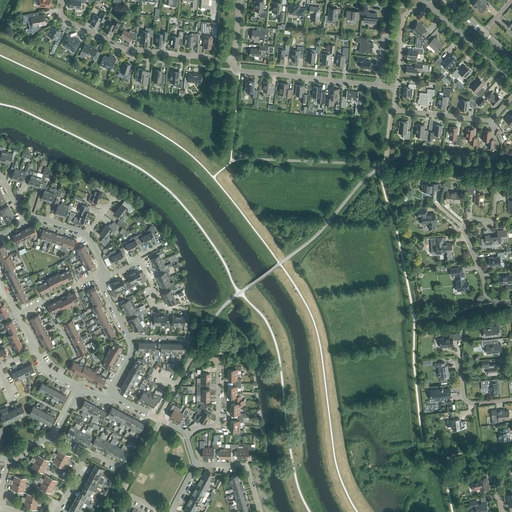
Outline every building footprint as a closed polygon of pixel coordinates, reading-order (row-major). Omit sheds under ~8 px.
[(85,3),(85,0),(78,0),(79,0),(78,0),(69,0),(69,8),(80,9),(80,3),(85,3)] [(196,9),(197,0),(182,0),(193,2),(192,9),(196,9)] [(215,14),(216,0),(201,0),(201,7),(205,7),(205,8),(210,8),(210,13),(215,14)] [(260,13),(260,17),(266,18),(267,11),(263,10),(264,1),(256,0),(255,7),(254,11),(259,11),(260,13)] [(485,0),(477,0),(472,6),(480,13),(487,6),(483,2),(485,0)] [(278,13),(278,18),(277,21),(283,22),(284,12),(281,12),(282,3),(274,2),(273,12),(278,13)] [(305,17),(305,9),(299,8),(300,5),(290,4),(289,14),(297,14),(297,16),(305,17)] [(320,10),(320,8),(318,7),(316,7),(310,6),(309,12),(312,13),(311,20),(319,21),(320,10)] [(337,19),(338,9),(329,8),(328,16),(326,15),(325,22),(332,23),(332,19),(337,19)] [(358,20),(359,11),(347,10),(346,18),(351,19),(350,20),(354,21),(354,19),(358,20)] [(376,23),(377,13),(367,12),(366,16),(364,16),(364,22),(376,23)] [(32,13),(23,15),(24,21),(29,20),(30,28),(29,29),(32,33),(34,32),(40,27),(38,26),(46,24),(44,14),(32,17),(32,13)] [(103,22),(107,15),(101,13),(99,17),(94,15),(90,24),(97,27),(100,21),(103,22)] [(117,29),(120,23),(113,20),(112,23),(108,21),(103,30),(111,34),(114,27),(117,29)] [(207,23),(202,22),(201,32),(205,32),(205,35),(204,35),(203,39),(204,39),(203,48),(210,48),(211,43),(212,43),(213,36),(209,35),(210,26),(206,26),(207,23)] [(421,36),(426,30),(424,28),(421,25),(420,25),(417,22),(414,25),(410,28),(413,31),(414,30),(419,35),(416,38),(415,44),(422,45),(423,44),(421,43),(424,39),(421,36)] [(59,43),(62,36),(59,34),(61,32),(51,27),(51,29),(50,28),(46,31),(45,32),(48,34),(47,35),(50,37),(50,38),(53,40),(54,38),(57,40),(56,42),(59,43)] [(268,39),(269,28),(262,27),(261,31),(253,30),(252,40),(256,40),(256,39),(264,40),(264,38),(268,39)] [(152,36),(153,28),(146,28),(146,32),(141,31),(140,38),(139,39),(139,42),(140,43),(148,44),(149,36),(152,36)] [(136,40),(136,33),(130,30),(129,32),(123,29),(120,36),(126,39),(125,40),(129,42),(130,39),(136,40)] [(182,38),(183,32),(179,31),(179,37),(171,36),(170,46),(178,47),(178,38),(182,38)] [(167,40),(168,32),(162,32),(162,34),(156,33),(154,44),(162,45),(163,39),(167,40)] [(198,43),(199,34),(191,33),(191,34),(189,34),(187,35),(185,35),(184,46),(186,46),(188,48),(190,46),(191,47),(192,42),(198,43)] [(75,52),(80,41),(76,39),(67,35),(62,45),(66,46),(67,46),(70,47),(70,48),(70,49),(75,52)] [(372,52),(373,42),(368,42),(365,42),(366,38),(356,37),(356,42),(360,42),(359,51),(364,52),(364,51),(372,52)] [(427,39),(423,44),(424,48),(428,44),(437,52),(443,45),(434,37),(430,42),(427,39)] [(95,62),(100,52),(96,51),(97,49),(86,43),(79,56),(80,55),(84,57),(86,53),(93,56),(93,57),(93,58),(94,59),(94,60),(95,61),(95,62)] [(284,47),(277,44),(277,45),(276,51),(278,52),(277,59),(284,59),(285,50),(285,49),(283,49),(284,47),(284,48),(284,47)] [(250,55),(260,56),(260,55),(261,56),(263,56),(265,56),(265,52),(266,47),(259,46),(259,49),(251,48),(250,55)] [(303,54),(304,47),(297,46),(297,50),(292,50),(291,60),(298,61),(299,54),(303,54)] [(319,54),(320,47),(316,46),(316,50),(311,49),(311,52),(309,51),(308,62),(315,63),(316,53),(319,54)] [(343,47),(342,55),(337,55),(336,65),(344,66),(344,59),(348,59),(349,48),(343,47)] [(407,57),(417,58),(417,54),(423,55),(423,49),(423,48),(415,47),(415,50),(408,50),(407,57)] [(329,64),(331,54),(328,54),(329,51),(328,51),(328,52),(324,51),(324,50),(322,63),(329,64)] [(452,65),(455,65),(454,56),(452,56),(450,54),(443,61),(439,57),(434,63),(439,67),(442,64),(448,69),(452,65)] [(111,68),(116,58),(112,56),(111,57),(110,58),(104,55),(99,64),(107,68),(108,67),(111,68)] [(370,68),(371,61),(363,60),(363,57),(357,57),(356,62),(360,62),(360,67),(370,68)] [(131,65),(124,63),(121,72),(120,71),(118,76),(123,77),(123,76),(124,77),(124,78),(129,80),(131,74),(128,73),(131,65)] [(427,70),(428,65),(415,63),(415,67),(406,66),(406,74),(416,75),(417,70),(422,70),(427,70)] [(469,75),(472,72),(465,65),(459,71),(457,69),(452,74),(456,78),(461,74),(465,78),(468,75),(469,75)] [(148,84),(149,76),(145,76),(146,70),(142,69),(142,68),(138,68),(138,71),(136,71),(135,79),(141,80),(140,83),(148,84)] [(154,70),(153,81),(156,81),(156,85),(160,85),(160,83),(164,83),(165,74),(161,74),(161,70),(154,70)] [(181,88),(182,81),(179,81),(179,72),(171,71),(170,82),(176,82),(176,87),(181,88)] [(200,83),(201,78),(200,78),(201,75),(189,73),(188,77),(185,77),(183,88),(187,88),(188,81),(195,82),(195,83),(200,83)] [(480,97),(485,91),(481,87),(484,83),(479,78),(471,87),(475,91),(474,92),(480,97)] [(256,97),(257,90),(253,90),(253,87),(254,86),(255,82),(250,81),(249,80),(245,82),(245,89),(246,91),(250,92),(250,95),(251,97),(256,97)] [(274,94),(275,87),(272,87),(271,86),(272,82),(264,81),(263,91),(266,92),(267,93),(274,94)] [(288,89),(288,84),(280,83),(279,94),(287,95),(287,97),(291,97),(291,89),(288,89)] [(416,85),(410,84),(409,87),(408,87),(404,87),(403,96),(407,96),(409,98),(412,99),(413,88),(416,88),(416,85)] [(306,102),(307,94),(303,94),(304,85),(296,85),(295,95),(301,96),(300,102),(306,102)] [(321,87),(320,87),(313,86),(312,96),(313,96),(313,97),(313,98),(313,99),(314,100),(315,100),(316,101),(317,101),(317,102),(323,103),(324,92),(321,92),(321,87)] [(337,100),(338,89),(330,88),(329,97),(326,97),(325,105),(332,105),(333,99),(337,100)] [(450,97),(451,89),(444,88),(443,93),(439,92),(439,96),(438,106),(442,107),(445,108),(446,97),(450,97)] [(433,100),(434,93),(435,90),(428,89),(427,93),(420,92),(419,99),(418,99),(417,103),(419,103),(418,105),(427,106),(428,100),(433,100)] [(358,95),(358,91),(347,90),(346,96),(342,96),(341,105),(346,105),(346,99),(348,99),(353,100),(356,104),(356,106),(355,114),(359,114),(359,117),(360,108),(360,106),(361,106),(361,101),(357,100),(358,96),(359,96),(359,95),(358,95)] [(496,106),(502,99),(497,94),(495,96),(491,93),(487,98),(491,101),(491,102),(496,106)] [(481,106),(486,100),(482,97),(477,103),(481,106)] [(476,108),(476,103),(475,101),(472,101),(472,102),(469,102),(469,101),(460,100),(459,109),(468,110),(469,105),(472,105),(472,108),(476,108)] [(409,139),(410,131),(407,131),(408,123),(400,122),(399,128),(398,132),(404,132),(403,138),(409,139)] [(427,140),(428,131),(424,130),(425,126),(417,125),(415,135),(422,136),(421,139),(427,140)] [(441,135),(442,126),(435,125),(435,133),(432,132),(429,132),(428,140),(431,141),(432,137),(435,138),(436,137),(437,135),(441,135)] [(453,127),(450,127),(450,132),(447,131),(446,139),(446,138),(453,139),(453,142),(456,142),(456,144),(460,145),(461,137),(457,137),(458,127),(453,127)] [(476,145),(477,138),(473,138),(474,129),(467,128),(466,138),(471,139),(470,144),(476,145)] [(493,148),(494,140),(491,139),(492,131),(485,130),(485,131),(483,131),(482,140),(488,141),(487,147),(493,148)] [(9,165),(13,154),(8,152),(4,163),(9,165)] [(16,181),(20,170),(16,168),(15,168),(13,172),(11,179),(16,181)] [(38,173),(37,172),(33,186),(38,188),(40,183),(43,184),(43,182),(44,182),(45,177),(46,174),(47,172),(48,169),(45,168),(44,171),(43,174),(38,173)] [(22,183),(25,172),(20,170),(16,181),(22,183)] [(33,186),(37,172),(30,170),(28,174),(31,175),(27,184),(33,186)] [(440,189),(441,183),(438,183),(438,179),(429,178),(429,184),(422,184),(421,191),(429,191),(429,193),(435,194),(435,189),(440,189)] [(46,201),(50,190),(47,189),(48,186),(46,186),(46,183),(44,182),(43,182),(43,184),(40,192),(43,193),(41,199),(46,201)] [(95,190),(93,195),(100,198),(102,192),(100,191),(101,188),(94,185),(93,189),(95,190)] [(483,203),(484,194),(479,194),(479,192),(476,192),(476,187),(469,187),(468,194),(475,194),(475,204),(480,204),(480,203),(483,203)] [(57,196),(59,191),(59,190),(54,189),(52,189),(50,189),(50,190),(46,201),(51,203),(54,196),(57,197),(57,196)] [(459,202),(460,192),(448,191),(447,191),(447,201),(459,202)] [(98,203),(100,198),(93,195),(90,194),(89,200),(89,202),(92,203),(93,201),(98,203)] [(59,216),(63,205),(64,202),(62,201),(61,204),(58,203),(59,201),(56,200),(54,207),(56,208),(54,214),(59,216)] [(131,208),(133,206),(127,202),(124,206),(121,204),(118,208),(124,213),(127,210),(129,212),(132,209),(131,208)] [(70,212),(72,205),(69,204),(69,206),(64,204),(63,205),(59,216),(65,218),(67,211),(70,212)] [(81,212),(80,215),(87,217),(89,212),(86,211),(88,207),(80,204),(78,211),(81,212)] [(4,208),(2,205),(0,206),(0,216),(3,215),(11,211),(8,206),(4,208)] [(124,219),(122,217),(124,213),(118,208),(114,213),(117,215),(115,217),(119,220),(122,222),(124,219)] [(435,220),(436,220),(436,216),(435,216),(435,213),(425,214),(424,209),(416,209),(416,217),(421,216),(422,224),(428,224),(429,229),(435,228),(435,224),(436,224),(435,220)] [(14,217),(11,211),(3,215),(5,218),(2,219),(5,224),(11,222),(9,219),(14,217)] [(85,223),(87,217),(80,215),(79,218),(75,217),(73,222),(73,223),(82,226),(83,226),(82,225),(83,222),(85,223)] [(122,222),(119,220),(117,223),(124,229),(127,225),(122,222)] [(117,229),(116,228),(118,225),(113,221),(111,224),(113,226),(111,228),(106,224),(103,229),(109,234),(111,231),(114,233),(117,229)] [(33,225),(28,228),(32,236),(37,234),(33,225)] [(155,238),(159,232),(152,227),(148,231),(146,233),(147,234),(146,234),(150,241),(155,239),(155,238)] [(32,236),(28,228),(22,230),(27,239),(32,236)] [(45,240),(48,231),(43,229),(40,238),(45,240)] [(106,238),(109,234),(103,229),(99,234),(103,237),(101,241),(105,246),(105,245),(109,240),(106,238)] [(27,239),(22,230),(17,233),(22,242),(27,239)] [(500,237),(507,236),(506,230),(497,231),(498,236),(490,237),(490,235),(485,235),(485,238),(481,238),(482,245),(485,247),(491,247),(491,244),(501,243),(500,237)] [(51,242),(54,233),(48,231),(45,240),(51,242)] [(22,242),(17,233),(12,236),(16,244),(22,242)] [(56,244),(59,235),(54,233),(51,242),(56,244)] [(139,233),(136,235),(139,241),(142,239),(144,244),(150,241),(146,234),(141,237),(139,234),(139,233)] [(61,245),(64,236),(59,235),(56,244),(59,245),(58,248),(59,249),(61,245)] [(136,235),(129,239),(130,242),(134,249),(139,247),(137,242),(139,241),(136,235)] [(67,247),(70,238),(64,236),(61,245),(67,247)] [(451,254),(452,254),(451,243),(444,244),(443,238),(436,238),(436,237),(430,238),(432,255),(443,253),(444,259),(451,258),(451,254)] [(72,249),(75,240),(70,238),(67,247),(72,249)] [(134,249),(130,242),(127,244),(126,241),(121,243),(123,247),(125,246),(129,252),(134,249)] [(87,250),(85,245),(76,249),(79,254),(87,250)] [(0,259),(8,255),(6,250),(0,253),(0,259)] [(90,255),(87,250),(79,254),(81,260),(90,255)] [(125,258),(121,251),(116,254),(120,261),(125,258)] [(159,255),(162,254),(160,251),(154,254),(156,257),(149,260),(151,263),(153,265),(162,261),(159,255)] [(120,261),(116,254),(113,255),(111,252),(109,253),(109,254),(107,255),(110,263),(113,261),(115,264),(120,261)] [(505,258),(504,252),(497,253),(498,257),(489,258),(490,265),(494,265),(494,266),(501,265),(500,259),(505,258)] [(13,260),(10,254),(8,255),(0,259),(2,263),(4,262),(5,264),(13,260)] [(92,260),(90,255),(81,260),(84,265),(92,260)] [(16,267),(13,260),(5,264),(6,267),(4,268),(6,271),(13,268),(16,267)] [(95,266),(92,260),(84,265),(86,270),(95,266)] [(164,266),(162,261),(153,265),(154,268),(153,268),(155,271),(161,268),(162,270),(169,267),(167,265),(164,266)] [(169,267),(162,270),(164,273),(155,277),(156,280),(157,280),(158,283),(167,278),(170,277),(167,271),(170,270),(169,267)] [(458,286),(458,288),(458,291),(468,290),(468,281),(465,281),(464,274),(463,274),(462,267),(450,269),(451,275),(456,275),(457,282),(456,282),(457,286),(458,286)] [(15,273),(13,268),(6,271),(4,272),(7,277),(15,273)] [(69,269),(70,269),(65,272),(69,280),(74,278),(70,269),(69,269)] [(138,270),(132,273),(136,281),(139,279),(141,283),(147,280),(143,271),(139,273),(138,270)] [(511,278),(511,277),(511,271),(509,272),(509,275),(499,276),(499,284),(511,283),(511,278)] [(69,280),(65,272),(60,274),(64,283),(69,280)] [(18,278),(15,273),(7,277),(9,283),(18,278)] [(60,274),(59,273),(53,276),(57,284),(59,283),(60,285),(64,283),(60,274)] [(137,283),(136,281),(132,273),(127,276),(129,280),(127,282),(130,288),(132,286),(137,283)] [(57,284),(53,276),(47,279),(47,280),(52,289),(56,287),(55,285),(57,284)] [(20,283),(18,278),(9,283),(12,288),(20,283)] [(130,288),(127,282),(124,283),(122,278),(116,281),(121,291),(127,288),(127,289),(130,288)] [(170,283),(167,278),(158,283),(159,285),(159,286),(160,288),(167,285),(168,288),(174,285),(173,282),(170,283)] [(47,291),(42,283),(41,280),(36,283),(37,285),(41,294),(47,291)] [(47,280),(42,283),(47,291),(52,289),(47,280)] [(121,291),(116,281),(111,284),(113,289),(110,290),(114,297),(117,296),(116,294),(121,291)] [(23,288),(20,283),(12,288),(14,293),(23,288)] [(176,287),(174,285),(168,288),(170,290),(162,294),(165,299),(173,295),(170,290),(176,287)] [(97,292),(95,286),(86,291),(89,296),(97,292)] [(25,294),(23,288),(14,293),(17,298),(25,294)] [(79,300),(75,292),(70,294),(74,303),(79,300)] [(100,297),(97,292),(89,296),(91,301),(100,297)] [(28,299),(25,294),(17,298),(20,303),(28,299)] [(74,303),(70,294),(66,296),(67,298),(64,299),(68,307),(75,304),(74,303)] [(132,295),(130,296),(124,299),(125,301),(121,304),(124,309),(134,304),(132,300),(134,299),(132,295)] [(176,301),(173,295),(165,299),(168,305),(173,303),(174,305),(180,302),(179,299),(176,301)] [(102,302),(100,297),(91,301),(94,306),(100,303),(102,302)] [(68,307),(64,299),(62,300),(61,298),(58,300),(62,309),(62,310),(68,307)] [(62,309),(58,300),(52,303),(57,312),(62,309)] [(57,312),(52,303),(47,306),(51,314),(57,312)] [(103,308),(100,303),(94,306),(91,307),(94,312),(103,308)] [(136,308),(134,304),(124,309),(126,315),(131,313),(132,315),(138,312),(140,311),(138,307),(136,308)] [(105,313),(103,308),(94,312),(97,317),(105,313)] [(2,318),(9,314),(7,309),(0,312),(0,314),(1,316),(0,316),(0,320),(3,319),(2,318)] [(142,320),(141,317),(138,312),(132,315),(134,318),(129,320),(132,326),(140,322),(142,320)] [(105,313),(97,317),(94,319),(96,323),(99,322),(108,318),(105,313)] [(30,319),(32,324),(41,320),(38,315),(30,319)] [(160,325),(160,316),(154,315),(154,321),(151,321),(151,327),(154,328),(154,324),(160,325)] [(169,328),(169,321),(166,321),(166,316),(160,316),(160,325),(166,325),(166,328),(169,328)] [(178,325),(178,316),(172,316),(172,321),(169,321),(169,328),(172,328),(172,325),(178,325)] [(187,329),(187,322),(184,322),(184,316),(178,316),(178,325),(184,325),(184,328),(187,329)] [(110,323),(108,318),(99,322),(102,327),(110,323)] [(75,325),(72,319),(63,324),(66,329),(75,325)] [(15,325),(12,320),(5,323),(5,322),(2,324),(3,327),(6,326),(7,328),(8,329),(15,325)] [(43,325),(41,320),(32,324),(35,329),(43,325)] [(484,337),(500,335),(499,326),(490,326),(490,323),(486,324),(486,321),(479,322),(479,326),(480,326),(481,330),(483,330),(484,337)] [(142,327),(140,322),(132,326),(134,331),(139,329),(140,331),(147,328),(145,326),(142,327)] [(113,328),(110,323),(102,327),(104,333),(113,328)] [(17,331),(15,325),(8,329),(7,328),(2,331),(3,333),(6,332),(7,335),(8,335),(10,334),(15,332),(17,331)] [(46,330),(43,325),(35,329),(37,334),(46,330)] [(77,330),(75,325),(66,329),(69,334),(77,330)] [(116,334),(113,328),(104,333),(107,338),(116,334)] [(49,335),(46,330),(37,334),(40,339),(49,335)] [(80,335),(79,333),(77,330),(69,334),(71,339),(80,335)] [(10,340),(18,337),(15,332),(10,334),(8,335),(9,339),(7,340),(8,342),(11,341),(10,340)] [(460,332),(449,333),(450,338),(445,338),(440,339),(440,343),(441,343),(441,347),(448,346),(448,347),(453,346),(453,342),(452,342),(452,340),(461,339),(460,332)] [(51,340),(49,335),(40,339),(43,345),(51,340)] [(82,340),(80,335),(71,339),(74,344),(82,340)] [(13,346),(20,342),(18,337),(10,340),(11,341),(12,344),(9,345),(11,348),(11,347),(13,346)] [(499,353),(502,353),(501,344),(493,344),(493,339),(482,340),(482,346),(486,346),(487,353),(493,352),(494,355),(499,355),(499,353)] [(54,346),(51,340),(43,345),(45,350),(54,346)] [(85,345),(83,341),(82,340),(74,344),(76,349),(85,345)] [(16,351),(23,347),(20,342),(13,346),(15,349),(12,350),(13,352),(13,353),(17,352),(16,351)] [(120,353),(123,348),(114,343),(111,348),(113,349),(120,353)] [(155,343),(149,343),(149,352),(152,352),(152,355),(157,355),(158,350),(155,349),(155,343)] [(166,356),(166,343),(161,343),(161,350),(158,350),(157,355),(161,355),(161,352),(164,352),(164,356),(166,356)] [(2,348),(0,349),(0,352),(3,358),(8,355),(5,348),(6,348),(4,344),(1,346),(2,348)] [(186,350),(186,345),(183,344),(177,344),(177,356),(179,356),(179,353),(182,353),(182,350),(186,350)] [(88,350),(85,345),(76,349),(79,355),(88,350)] [(120,353),(113,349),(111,348),(110,347),(107,353),(115,357),(116,355),(118,356),(120,353)] [(114,360),(115,357),(107,353),(103,359),(105,360),(113,365),(115,361),(114,360)] [(111,370),(113,365),(105,360),(102,365),(111,370)] [(142,368),(144,365),(136,360),(133,365),(144,371),(145,369),(142,368)] [(74,372),(79,364),(74,361),(69,370),(74,372)] [(496,368),(497,367),(497,364),(490,365),(490,361),(481,361),(482,369),(485,368),(485,372),(488,371),(488,375),(497,374),(496,368)] [(440,379),(450,378),(449,373),(448,373),(447,365),(445,366),(445,362),(434,363),(435,367),(439,367),(440,379)] [(31,363),(27,366),(30,373),(35,371),(31,363)] [(79,375),(84,367),(84,366),(79,364),(74,372),(79,375)] [(86,376),(90,370),(91,368),(85,365),(84,366),(84,367),(79,375),(83,377),(84,375),(86,376)] [(144,371),(133,365),(131,370),(139,374),(140,371),(143,373),(144,371)] [(30,373),(27,366),(22,368),(25,376),(30,373)] [(228,369),(228,375),(238,375),(238,374),(241,374),(241,371),(241,366),(235,366),(235,369),(228,369)] [(25,376),(22,368),(17,371),(20,378),(25,376)] [(91,381),(95,374),(96,373),(97,372),(91,368),(90,370),(86,376),(89,377),(88,379),(91,381)] [(197,369),(197,374),(201,374),(201,378),(210,378),(210,372),(204,372),(204,369),(197,369)] [(137,377),(139,374),(131,370),(128,375),(139,381),(140,379),(137,377)] [(20,378),(17,371),(12,373),(15,380),(20,378)] [(96,384),(101,376),(96,373),(95,374),(91,381),(96,384)] [(139,381),(128,375),(126,380),(134,384),(135,381),(138,382),(139,381)] [(238,379),(238,375),(228,375),(228,380),(235,380),(235,383),(241,383),(241,379),(238,379)] [(102,387),(106,378),(101,376),(96,384),(102,387)] [(210,378),(201,378),(197,378),(197,386),(204,387),(204,384),(210,384),(210,378)] [(497,382),(496,382),(496,379),(481,380),(482,389),(490,388),(491,394),(499,393),(499,388),(498,388),(497,382)] [(132,387),(134,384),(126,380),(123,384),(134,390),(135,388),(132,387)] [(43,392),(47,385),(42,383),(39,388),(38,390),(41,391),(43,392)] [(243,383),(241,383),(235,383),(235,386),(228,386),(228,392),(238,392),(238,388),(243,388),(243,383)] [(134,390),(123,384),(120,389),(128,393),(130,390),(133,392),(134,390)] [(48,395),(52,388),(47,385),(43,392),(48,395)] [(203,389),(204,387),(197,386),(197,395),(210,395),(210,389),(203,389)] [(53,397),(56,390),(52,388),(48,395),(53,397)] [(446,397),(451,397),(450,389),(443,389),(431,390),(432,400),(444,398),(443,397),(446,396),(446,397)] [(57,400),(61,393),(56,390),(53,397),(57,400)] [(144,402),(149,391),(148,390),(146,393),(143,391),(139,399),(144,402)] [(148,404),(153,396),(150,395),(151,392),(149,391),(144,402),(148,404)] [(241,396),(240,396),(240,392),(238,392),(228,392),(228,397),(235,397),(235,400),(238,400),(241,400),(241,396)] [(66,395),(61,393),(57,400),(62,403),(66,395)] [(159,403),(162,397),(157,395),(154,393),(153,396),(148,404),(153,407),(156,401),(159,403)] [(210,401),(210,395),(197,395),(197,404),(203,404),(203,401),(210,401)] [(83,416),(90,403),(84,400),(80,408),(83,410),(81,415),(83,416)] [(244,400),(241,400),(238,400),(238,403),(231,403),(231,409),(240,409),(240,405),(244,405),(244,400)] [(91,414),(95,406),(90,403),(83,416),(85,417),(87,412),(91,414)] [(175,420),(179,412),(181,408),(177,406),(173,404),(170,410),(173,411),(170,417),(175,420)] [(22,405),(17,407),(21,416),(26,413),(22,405)] [(34,416),(39,408),(33,405),(29,414),(34,416)] [(199,409),(197,412),(208,418),(211,413),(205,410),(207,408),(201,405),(199,409)] [(94,421),(100,409),(95,406),(91,414),(94,416),(91,420),(94,421)] [(21,416),(17,407),(11,410),(15,419),(21,416)] [(110,422),(117,410),(112,407),(107,415),(111,417),(108,421),(109,421),(110,422)] [(40,419),(44,411),(39,408),(34,416),(40,419)] [(106,412),(100,409),(94,421),(96,423),(98,418),(101,420),(106,412)] [(185,418),(188,412),(189,411),(185,409),(183,413),(179,412),(175,420),(180,422),(183,417),(185,418)] [(240,413),(240,409),(231,409),(230,409),(230,414),(231,414),(238,414),(238,417),(244,417),(244,413),(240,413)] [(15,419),(11,410),(6,413),(10,421),(15,419)] [(118,421),(122,413),(117,410),(110,422),(109,424),(111,425),(115,419),(118,421)] [(493,424),(500,423),(500,421),(502,421),(502,419),(509,419),(509,411),(504,411),(504,410),(492,411),(493,424)] [(45,422),(49,414),(44,411),(40,419),(45,422)] [(208,418),(197,412),(193,420),(198,423),(200,420),(206,423),(208,418)] [(10,421),(6,413),(0,416),(4,424),(10,421)] [(121,428),(128,415),(122,413),(118,421),(121,422),(119,427),(121,428)] [(50,425),(55,417),(49,414),(45,422),(50,425)] [(129,426),(133,418),(128,415),(121,428),(123,429),(126,425),(129,426)] [(245,419),(244,419),(244,417),(238,417),(238,420),(231,420),(231,426),(240,426),(240,422),(245,422),(245,419)] [(132,434),(138,421),(133,418),(129,426),(132,428),(130,433),(132,434)] [(457,429),(466,428),(465,421),(460,422),(460,419),(454,420),(454,418),(447,419),(448,420),(446,420),(447,426),(452,426),(453,431),(457,430),(457,429)] [(144,424),(138,421),(132,434),(134,435),(136,430),(139,432),(144,424)] [(72,436),(78,424),(76,423),(74,427),(71,425),(66,434),(72,436)] [(77,439),(81,431),(78,429),(81,425),(78,424),(72,436),(77,439)] [(240,430),(240,426),(231,426),(231,431),(238,432),(237,435),(244,435),(244,430),(240,430)] [(89,435),(91,431),(93,428),(91,427),(89,430),(82,442),(88,445),(92,437),(89,435)] [(82,442),(89,430),(87,428),(85,433),(81,431),(77,439),(82,442)] [(511,438),(511,437),(511,433),(510,433),(510,431),(509,431),(508,429),(506,429),(506,428),(501,429),(502,431),(500,431),(500,434),(499,434),(499,440),(505,440),(504,439),(511,438)] [(97,447),(104,434),(102,433),(100,437),(96,436),(92,444),(97,447)] [(103,449),(107,441),(104,440),(106,435),(105,434),(104,434),(97,447),(103,449)] [(108,452),(115,440),(113,439),(110,443),(107,441),(103,449),(108,452)] [(113,455),(118,447),(115,445),(117,441),(115,440),(108,452),(113,455)] [(209,457),(209,447),(205,447),(205,441),(200,441),(200,450),(203,450),(203,457),(209,457)] [(217,444),(217,441),(213,441),(213,447),(209,447),(209,457),(214,457),(214,450),(217,450),(217,444)] [(248,445),(247,445),(246,443),(244,443),(243,445),(243,446),(243,459),(248,459),(248,457),(248,450),(254,450),(255,446),(253,446),(253,444),(252,444),(248,444),(248,445)] [(119,458),(125,445),(123,444),(121,449),(118,447),(113,455),(119,458)] [(226,444),(217,444),(217,450),(220,450),(220,457),(226,457),(226,444)] [(231,450),(234,450),(234,444),(226,444),(226,457),(231,457),(231,450)] [(243,459),(243,446),(239,446),(239,444),(234,444),(234,450),(237,450),(237,457),(238,457),(238,458),(243,459)] [(131,454),(129,453),(125,451),(128,447),(125,445),(119,458),(124,461),(125,459),(127,460),(131,454)] [(61,459),(65,453),(59,450),(57,454),(53,452),(52,454),(61,459)] [(70,456),(65,453),(61,459),(70,464),(71,462),(68,460),(70,456)] [(40,464),(44,457),(38,454),(36,459),(32,457),(31,459),(40,464)] [(58,465),(61,459),(52,454),(51,456),(55,458),(53,462),(58,465)] [(49,460),(44,457),(40,464),(49,469),(50,466),(47,465),(49,460)] [(37,470),(40,464),(31,459),(30,461),(34,463),(31,467),(37,470)] [(70,464),(61,459),(58,465),(63,468),(66,464),(69,466),(70,464)] [(49,469),(40,464),(37,470),(42,473),(45,469),(48,471),(49,469)] [(96,465),(93,470),(101,474),(103,471),(107,474),(108,471),(96,465)] [(99,478),(101,474),(93,470),(90,475),(102,482),(104,480),(99,478)] [(212,481),(215,475),(205,470),(202,475),(212,481)] [(242,479),(240,474),(229,477),(231,483),(242,479)] [(19,484),(20,477),(14,475),(13,480),(9,479),(9,481),(19,484)] [(48,484),(52,478),(46,475),(44,479),(40,477),(39,479),(48,484)] [(102,482),(90,475),(87,481),(95,485),(97,482),(101,484),(102,482)] [(212,481),(202,475),(200,480),(210,486),(212,481)] [(26,478),(20,477),(19,484),(29,486),(29,484),(25,483),(26,478)] [(486,481),(488,481),(487,477),(478,479),(478,480),(471,482),(472,487),(476,487),(477,489),(480,489),(481,491),(487,490),(486,481)] [(52,478),(48,484),(57,489),(58,487),(55,485),(57,480),(52,478)] [(45,490),(48,484),(39,479),(38,481),(42,483),(39,487),(45,490)] [(243,485),(242,479),(231,483),(233,488),(243,485)] [(210,486),(200,480),(197,485),(207,491),(210,486)] [(17,491),(19,484),(9,481),(8,483),(12,484),(11,489),(17,491)] [(94,488),(95,485),(87,481),(84,486),(97,493),(98,491),(94,488)] [(28,488),(29,486),(19,484),(17,491),(23,492),(24,487),(28,488)] [(57,489),(48,484),(45,490),(50,493),(53,489),(56,491),(57,489)] [(207,491),(197,485),(194,491),(204,496),(207,491)] [(243,485),(233,488),(228,489),(229,492),(233,490),(234,494),(245,490),(243,485)] [(97,493),(84,486),(81,491),(88,495),(89,496),(91,493),(96,495),(97,493)] [(81,491),(80,490),(77,496),(89,503),(91,500),(86,498),(88,495),(81,491)] [(247,496),(245,490),(234,494),(236,499),(247,496)] [(204,496),(194,491),(192,496),(202,501),(204,496)] [(31,501),(33,494),(27,493),(26,498),(22,497),(21,499),(31,501)] [(39,496),(33,494),(31,501),(41,504),(42,502),(38,501),(39,496)] [(89,503),(77,496),(74,501),(82,506),(85,507),(87,504),(88,505),(89,503)] [(202,501),(192,496),(189,501),(199,506),(202,501)] [(248,501),(247,496),(236,499),(238,504),(248,501)] [(29,508),(31,501),(21,499),(21,501),(24,502),(23,507),(29,508)] [(486,511),(486,509),(487,509),(486,502),(477,504),(476,500),(469,501),(471,507),(476,506),(476,511),(486,511)] [(40,506),(41,504),(31,501),(29,508),(35,510),(37,505),(40,506)] [(80,509),(82,506),(74,501),(71,507),(81,511),(84,511),(85,511),(80,509)] [(199,506),(189,501),(186,506),(196,511),(199,506)] [(250,507),(248,501),(238,504),(239,510),(250,507)]
